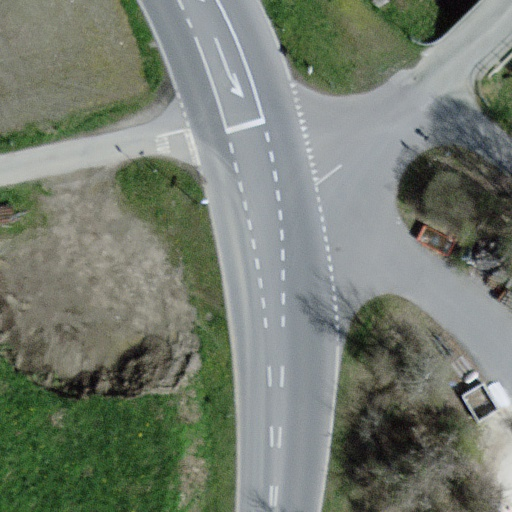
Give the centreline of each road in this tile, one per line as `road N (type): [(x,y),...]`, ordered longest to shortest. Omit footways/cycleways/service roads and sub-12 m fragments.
road 1 (tertiary): [(273,511),(276,329),(263,200)]
road 2 (unclassified): [(0,172),(246,125)]
road 3 (tertiary): [(432,93),(335,174),(263,200)]
road 4 (tertiary): [(198,0),(246,125)]
